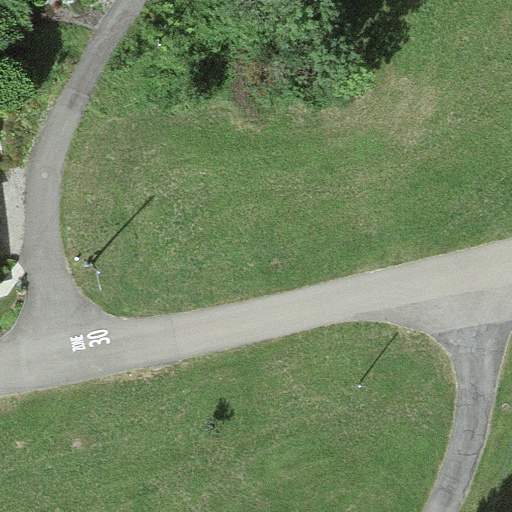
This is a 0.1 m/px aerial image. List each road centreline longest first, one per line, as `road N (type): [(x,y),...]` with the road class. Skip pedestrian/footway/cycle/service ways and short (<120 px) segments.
road 1 (unclassified): [(511,258),(0,378)]
road 2 (track): [(439,511),(458,476),(469,422),(472,267)]
